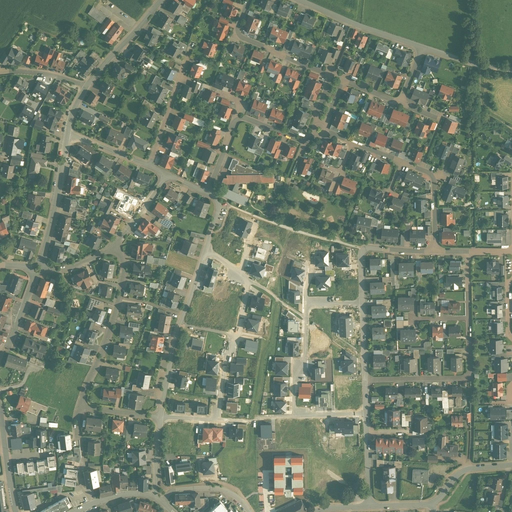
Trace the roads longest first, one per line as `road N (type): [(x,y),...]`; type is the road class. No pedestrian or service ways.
road 1 (residential): [(466,251),(469,378),(365,380)]
road 2 (residential): [(159,417),(216,420),(224,356),(248,280),(238,273)]
road 3 (residential): [(434,251),(432,177),(324,131)]
road 4 (residential): [(366,413),(293,415),(305,305)]
road 5 (residential): [(159,417),(172,345),(204,252)]
road 6 (residential): [(112,246),(122,276),(79,405)]
road 7 (residential): [(314,134),(302,141),(237,118),(206,193)]
road 8 (residential): [(248,0),(236,27),(241,37),(331,74)]
road 9 (residential): [(298,0),(422,47)]
road 10 (residential): [(66,135),(39,262)]
road 11 (residential): [(343,79),(400,103),(422,47)]
